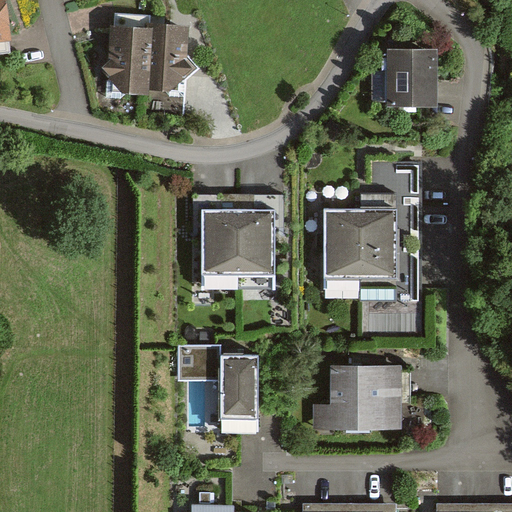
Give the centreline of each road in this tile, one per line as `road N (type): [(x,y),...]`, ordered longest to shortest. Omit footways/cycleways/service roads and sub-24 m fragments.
road 1 (residential): [(422,0),(471,39),(474,58),(462,176),(461,446),(443,458),(258,460)]
road 2 (residential): [(369,12),(276,137),(198,153),(72,127)]
road 3 (residential): [(50,0),(75,96),(72,127)]
